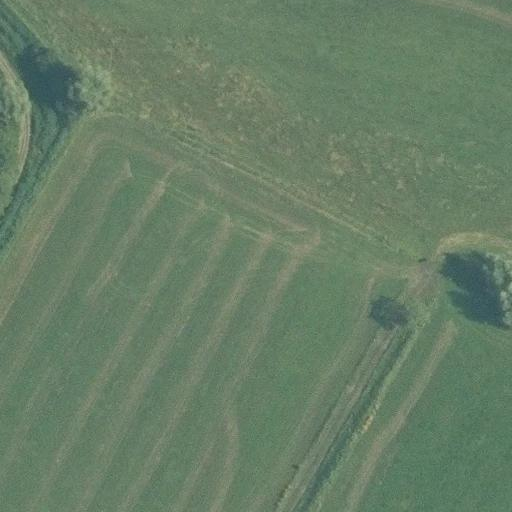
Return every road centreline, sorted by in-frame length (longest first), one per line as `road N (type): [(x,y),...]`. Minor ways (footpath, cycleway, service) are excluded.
road 1 (track): [(511,274),(433,271),(289,511)]
road 2 (track): [(0,61),(18,88),(26,137),(0,209)]
